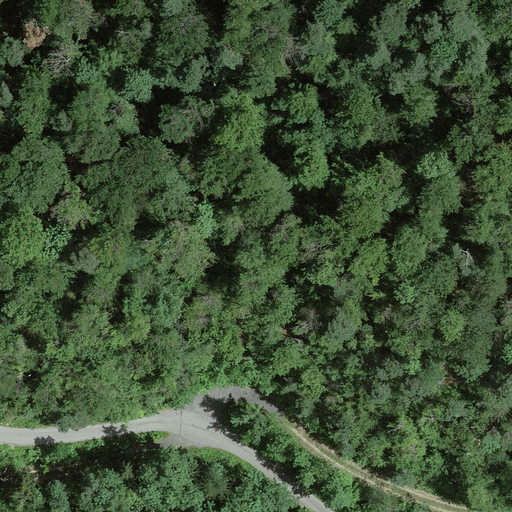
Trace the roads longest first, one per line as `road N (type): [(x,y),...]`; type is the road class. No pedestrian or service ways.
road 1 (track): [(467,511),(424,504),(329,455),(248,396),(197,406),(180,433),(134,456),(57,481),(0,477)]
road 2 (unclassified): [(0,429),(180,433),(255,463),(326,511)]
